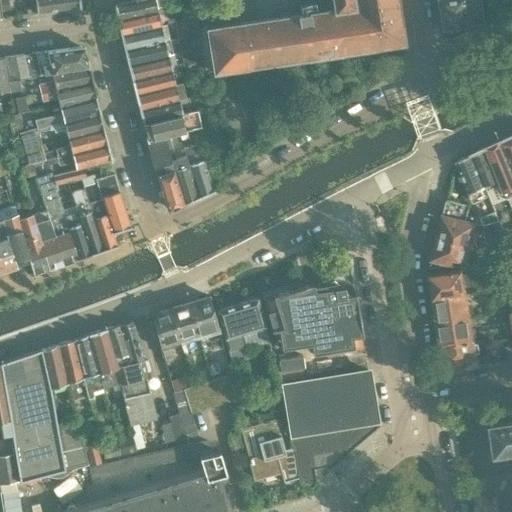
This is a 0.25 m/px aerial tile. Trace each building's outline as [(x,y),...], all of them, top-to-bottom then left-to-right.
[(77,0),(30,0),(31,1),(34,0),(37,13),(79,7),(77,0)] [(115,5),(118,20),(161,11),(158,0),(134,0),(135,1),(115,5)] [(319,0),(321,11),(206,28),(213,72),(246,67),(245,66),(277,62),(308,57),(308,58),(339,53),(371,48),(403,43),(396,0),(397,0),(396,0),(319,0)] [(436,0),(441,29),(446,28),(448,30),(452,29),(454,27),(466,25),(482,22),(478,0),(436,0)] [(118,20),(122,35),(161,27),(158,16),(162,15),(161,11),(118,20)] [(122,35),(125,50),(168,41),(165,26),(161,27),(122,35)] [(125,50),(129,65),(171,56),(168,41),(125,50)] [(27,77),(51,73),(87,66),(83,50),(78,47),(23,54),(27,77)] [(4,57),(9,81),(27,77),(23,54),(4,57)] [(129,65),(132,80),(175,70),(176,69),(173,55),(171,56),(129,65)] [(38,84),(40,93),(91,82),(87,66),(51,73),(53,81),(38,84)] [(132,80),(136,95),(175,85),(172,75),(176,74),(175,70),(132,80)] [(57,98),(58,106),(94,97),(91,82),(40,93),(42,102),(57,98)] [(136,95),(139,110),(182,100),(194,97),(190,82),(175,85),(136,95)] [(37,127),(37,128),(98,113),(94,97),(58,106),(60,114),(35,120),(37,127)] [(139,110),(143,124),(181,114),(179,104),(182,104),(182,100),(139,110)] [(143,124),(147,141),(164,136),(200,127),(196,111),(181,114),(143,124)] [(64,129),(66,137),(102,129),(98,113),(37,128),(39,136),(50,134),(49,129),(53,128),(54,132),(64,129)] [(37,128),(37,127),(19,133),(28,165),(30,164),(45,160),(39,136),(37,128)] [(46,159),(55,157),(106,144),(102,129),(66,137),(68,145),(57,148),(58,151),(45,155),(46,159)] [(511,134),(500,140),(511,165),(511,134)] [(164,136),(147,141),(151,159),(166,208),(170,210),(183,204),(171,164),(164,136)] [(485,147),(486,147),(507,198),(511,196),(511,194),(511,193),(511,165),(500,140),(485,147)] [(106,144),(55,157),(46,159),(47,165),(58,163),(58,164),(72,161),(74,169),(110,160),(106,144)] [(196,153),(186,157),(198,197),(213,190),(198,144),(194,145),(196,153)] [(471,154),(488,195),(493,205),(507,198),(486,147),(471,154)] [(181,159),(171,164),(183,204),(198,197),(186,157),(185,153),(180,155),(181,159)] [(488,195),(471,154),(456,161),(473,201),(488,195)] [(55,185),(81,178),(85,177),(83,168),(52,176),(55,185)] [(45,212),(46,215),(62,264),(76,260),(63,214),(62,210),(50,172),(34,177),(46,211),(45,212)] [(96,183),(101,199),(111,232),(129,226),(113,174),(95,179),(96,183)] [(85,177),(81,178),(83,186),(96,183),(95,179),(93,175),(85,177)] [(85,196),(74,199),(89,255),(102,250),(87,203),(85,196)] [(62,210),(63,214),(76,260),(89,255),(74,199),(73,200),(75,206),(62,210)] [(101,199),(87,203),(102,250),(115,246),(111,232),(101,199)] [(437,237),(470,245),(475,223),(483,225),(477,211),(468,209),(469,204),(447,199),(437,237)] [(13,206),(0,210),(0,217),(1,220),(14,265),(28,260),(32,274),(33,274),(16,217),(13,206)] [(31,216),(31,217),(47,269),(62,264),(46,215),(45,212),(31,216)] [(20,216),(16,217),(33,274),(47,269),(31,217),(21,220),(20,216)] [(0,269),(1,272),(15,267),(14,265),(1,220),(0,217),(0,269)] [(470,245),(437,237),(430,267),(452,263),(454,257),(466,260),(470,245)] [(494,289),(504,287),(500,261),(493,262),(495,276),(492,277),(494,289)] [(429,275),(433,299),(466,293),(462,269),(429,275)] [(292,289),(292,288),(290,288),(291,289),(272,295),(276,309),(267,312),(272,328),(269,328),(270,329),(277,328),(280,347),(309,343),(311,352),(352,346),(351,336),(361,334),(357,315),(358,314),(358,313),(357,313),(354,293),(348,294),(343,290),(343,286),(341,286),(332,279),(332,278),(312,284),(312,283),(292,289)] [(433,299),(437,322),(469,317),(466,293),(433,299)] [(208,296),(188,302),(199,337),(218,331),(208,296)] [(264,327),(265,327),(257,299),(216,311),(228,352),(246,347),(246,348),(268,341),(264,327)] [(188,302),(169,308),(180,343),(199,337),(188,302)] [(180,343),(169,308),(150,314),(160,349),(180,343)] [(437,322),(441,346),(473,341),(469,317),(437,322)] [(119,387),(118,388),(128,424),(135,450),(143,447),(137,422),(155,417),(144,375),(145,375),(130,320),(116,324),(127,363),(114,367),(119,387)] [(116,324),(103,328),(114,367),(127,363),(116,324)] [(87,334),(100,384),(101,388),(110,385),(111,390),(118,388),(119,387),(114,367),(103,328),(87,334)] [(72,338),(85,392),(87,399),(94,397),(92,390),(101,388),(100,384),(87,334),(72,338)] [(56,343),(66,382),(70,401),(77,399),(76,395),(85,392),(72,338),(56,343)] [(473,341),(441,346),(444,365),(448,369),(477,364),(473,341)] [(40,349),(47,388),(66,382),(56,343),(40,349)] [(0,369),(13,453),(18,479),(18,481),(87,462),(76,421),(55,425),(47,388),(40,349),(0,361),(0,369)] [(0,369),(0,432),(0,433),(4,454),(0,455),(0,481),(18,479),(13,453),(0,369)] [(228,375),(235,398),(251,392),(244,369),(231,373),(231,374),(228,375)] [(282,384),(298,482),(298,483),(299,484),(300,486),(302,487),(304,488),(305,489),(307,489),(308,488),(310,488),(311,487),(313,486),(314,484),(314,483),(315,482),(315,481),(315,479),(313,468),(325,466),(326,470),(378,426),(378,425),(377,425),(376,425),(375,420),(376,420),(367,370),(282,384)] [(228,375),(216,378),(224,401),(235,398),(228,375)] [(216,378),(205,382),(212,405),(224,401),(216,378)] [(205,382),(194,386),(201,408),(212,405),(205,382)] [(201,408),(194,386),(183,389),(190,412),(201,408)] [(197,434),(190,412),(183,389),(173,392),(180,419),(161,424),(165,442),(197,434)] [(273,453),(283,450),(275,420),(241,429),(243,437),(254,478),(278,471),(273,453)] [(511,424),(487,429),(491,463),(511,460),(511,424)] [(108,444),(99,447),(102,458),(118,454),(114,439),(108,444)] [(214,452),(207,441),(196,443),(196,450),(202,468),(213,464),(214,470),(75,511),(228,511),(218,475),(224,473),(218,451),(214,452)] [(181,452),(192,452),(192,442),(179,445),(181,452)] [(179,445),(173,447),(176,460),(183,460),(181,452),(179,445)] [(173,447),(167,448),(170,461),(173,460),(176,460),(173,447)] [(167,448),(161,450),(164,462),(170,461),(167,448)] [(161,450),(155,451),(158,464),(164,462),(161,450)] [(155,451),(149,452),(152,465),(158,464),(155,451)] [(149,452),(143,454),(146,467),(152,465),(149,452)] [(192,452),(181,452),(183,460),(192,460),(192,452)] [(143,454),(137,455),(140,468),(146,467),(143,454)] [(137,455),(131,457),(134,469),(140,468),(137,455)] [(131,457),(125,458),(128,471),(134,469),(131,457)] [(125,458),(119,459),(122,472),(128,471),(125,458)] [(119,459),(113,461),(116,474),(122,472),(119,459)] [(113,461),(107,462),(110,475),(116,474),(113,461)] [(107,462),(101,464),(104,476),(110,475),(107,462)] [(101,464),(95,465),(98,478),(104,476),(101,464)] [(88,467),(91,479),(98,478),(95,465),(88,467)]
